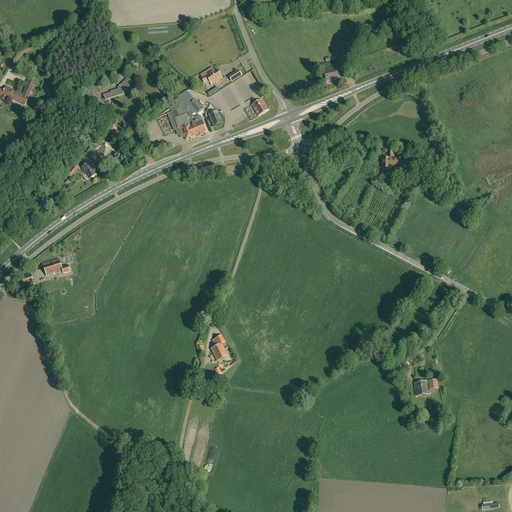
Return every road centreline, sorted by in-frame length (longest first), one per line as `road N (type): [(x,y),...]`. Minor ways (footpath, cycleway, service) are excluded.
road 1 (unclassified): [(0,289),(74,225),(139,188),(193,165),(299,146)]
road 2 (unclassified): [(511,320),(331,219),(299,146)]
road 3 (track): [(1,287),(37,302),(69,403),(85,421),(165,467)]
road 4 (unclassified): [(299,146),(390,87),(511,40)]
road 5 (secondary): [(0,274),(58,223),(189,155)]
road 6 (track): [(174,473),(215,322)]
road 7 (secondary): [(385,77),(511,27)]
road 8 (unclassified): [(287,114),(252,53),(237,0)]
